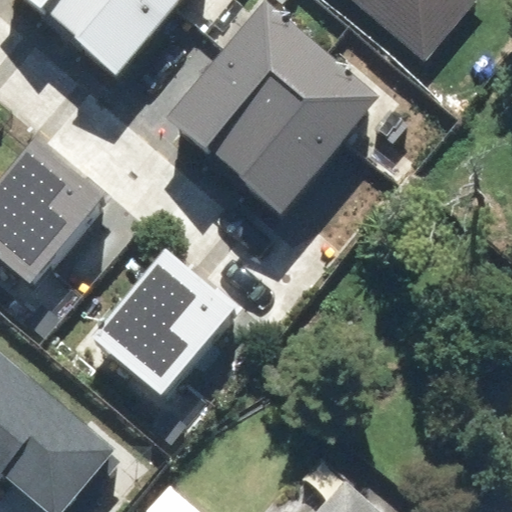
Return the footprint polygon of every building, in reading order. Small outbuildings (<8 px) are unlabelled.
[(16,0),(103,78),(174,0),(16,0)] [(344,0),(388,37),(419,0),(344,0)] [(176,127),(274,216),(380,99),(282,11),(176,127)] [(0,207),(0,248),(46,284),(111,201),(46,150),(0,207)] [(104,344),(170,395),(235,312),(170,260),(104,344)] [(0,493),(16,475),(59,511),(65,511),(118,450),(0,350),(0,493)] [(378,511),(352,489),(332,511),(378,511)] [(203,511),(178,492),(162,511),(203,511)]
